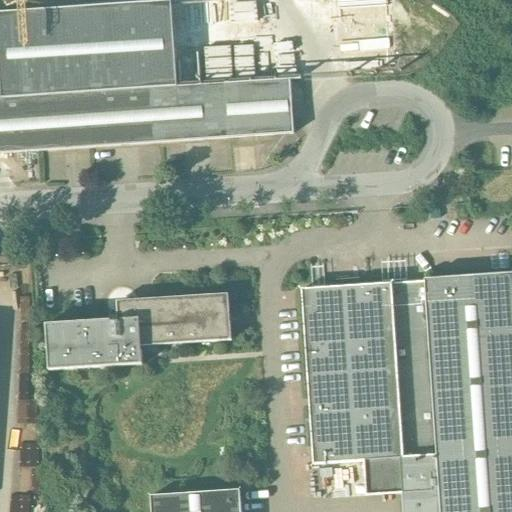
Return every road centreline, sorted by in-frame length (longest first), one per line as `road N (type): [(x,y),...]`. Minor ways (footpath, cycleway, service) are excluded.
road 1 (unclassified): [(0,207),(290,186)]
road 2 (unclassified): [(445,136),(443,117),(420,97),(355,99),(332,117),(290,186)]
road 3 (unclassified): [(290,186),(405,180),(429,169),(445,136)]
